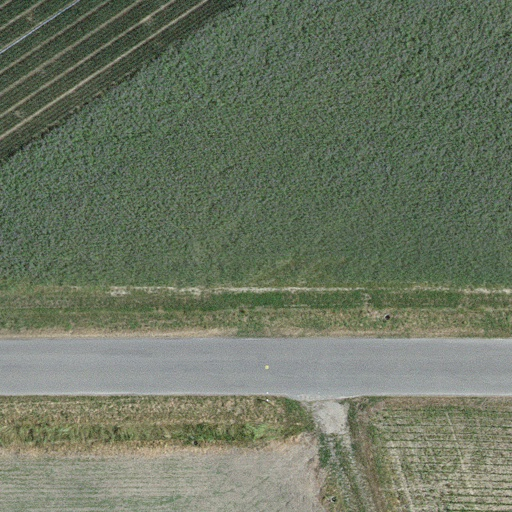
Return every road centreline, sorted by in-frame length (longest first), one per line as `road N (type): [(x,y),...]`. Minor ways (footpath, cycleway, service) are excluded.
road 1 (tertiary): [(511,369),(0,367)]
road 2 (track): [(359,511),(313,366)]
